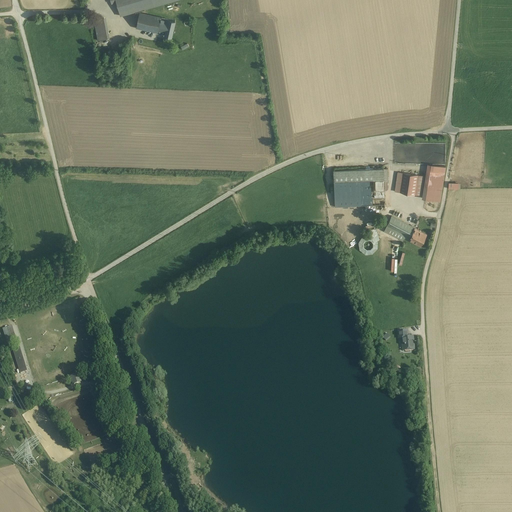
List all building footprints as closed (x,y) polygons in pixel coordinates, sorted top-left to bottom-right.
[(115,0),(120,16),(175,0),(115,0)] [(161,18),(140,14),(137,30),(158,34),(161,18)] [(97,40),(109,38),(106,17),(94,19),(97,40)] [(175,21),(161,18),(158,34),(164,35),(163,38),(172,40),(175,21)] [(446,166),(429,163),(424,198),(441,201),(446,166)] [(385,168),(334,169),(336,206),(386,204),(385,168)] [(400,171),(397,191),(421,195),(425,175),(400,171)] [(416,227),(392,215),(384,230),(409,242),(416,227)] [(377,239),(379,239),(375,222),(366,225),(367,228),(369,228),(374,248),(378,247),(377,239)] [(428,232),(416,227),(409,242),(420,248),(428,232)] [(2,329),(5,337),(9,336),(20,370),(25,368),(11,326),(2,329)] [(416,352),(414,337),(409,337),(408,331),(397,332),(398,340),(401,340),(402,353),(416,352)] [(79,374),(71,376),(74,385),(82,383),(79,374)]
